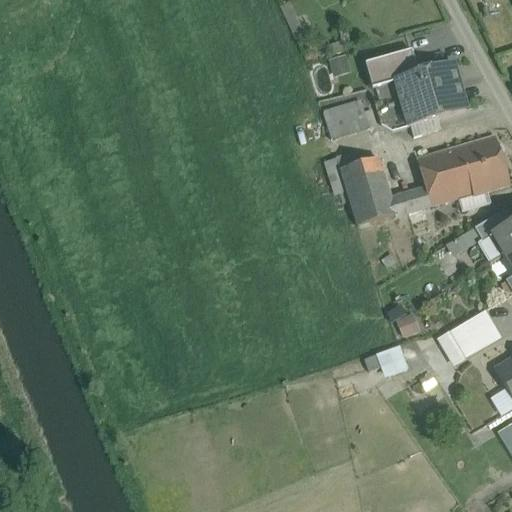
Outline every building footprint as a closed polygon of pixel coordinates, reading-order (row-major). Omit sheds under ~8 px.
[(411,54),(365,67),(371,91),(394,85),(394,83),(417,77),(411,54)] [(325,61),(329,79),(347,74),(343,57),(325,61)] [(417,77),(394,83),(394,85),(408,130),(465,113),(452,67),(417,77)] [(360,104),(322,116),(330,143),(369,131),(360,104)] [(494,139),(460,149),(473,196),(457,201),(461,214),(490,205),(487,194),(509,188),(494,139)] [(460,149),(416,162),(425,191),(430,209),(457,201),(473,196),(460,149)] [(357,153),(336,160),(340,172),(360,166),(357,153)] [(360,166),(340,172),(357,230),(394,218),(395,218),(390,201),(378,161),(360,166)] [(425,191),(390,201),(395,218),(394,218),(395,220),(430,209),(425,191)] [(498,217),(474,231),(482,245),(493,238),(493,237),(505,229),(498,217)] [(511,225),(505,229),(493,237),(493,238),(505,257),(511,253),(511,225)] [(484,314),(451,334),(467,361),(501,341),(484,314)] [(410,316),(391,321),(397,339),(415,334),(410,316)] [(467,361),(451,334),(436,343),(452,369),(467,361)] [(375,358),(384,381),(407,372),(398,349),(375,358)] [(511,359),(493,371),(511,402),(511,359)]
